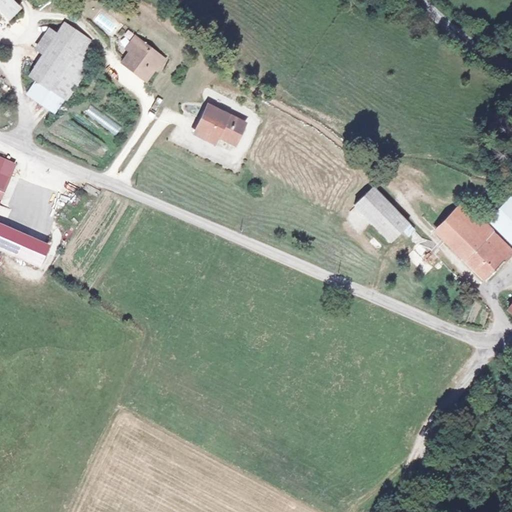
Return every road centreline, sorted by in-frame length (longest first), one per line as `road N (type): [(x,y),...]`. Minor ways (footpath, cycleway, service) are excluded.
road 1 (tertiary): [(0,135),(484,344)]
road 2 (unclassified): [(484,344),(438,405),(387,511)]
